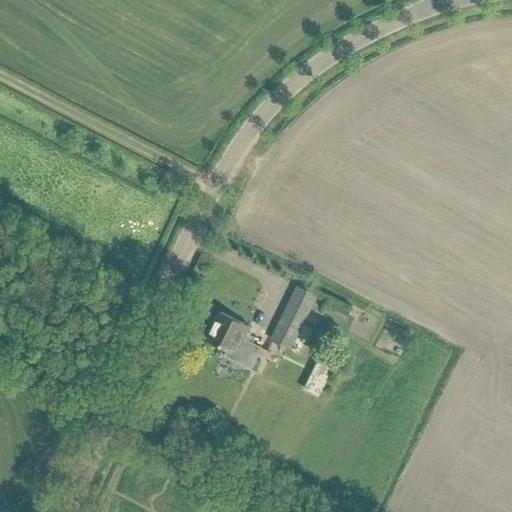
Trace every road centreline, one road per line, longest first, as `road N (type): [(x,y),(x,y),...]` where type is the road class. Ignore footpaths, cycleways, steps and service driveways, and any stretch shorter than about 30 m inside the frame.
road 1 (tertiary): [(441,0),(350,45),(287,88),(249,130),(214,184),(70,511)]
road 2 (track): [(214,184),(0,76)]
road 3 (track): [(118,398),(0,335)]
